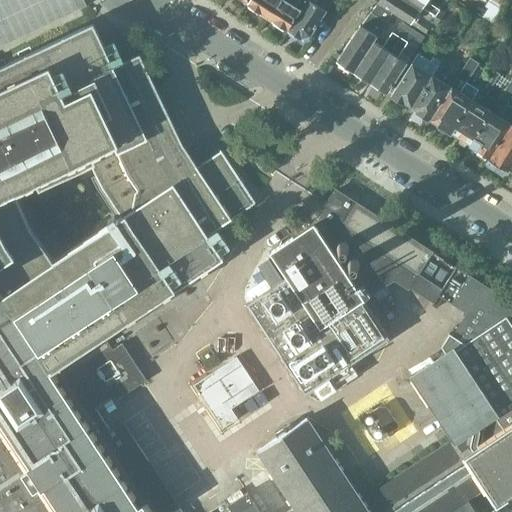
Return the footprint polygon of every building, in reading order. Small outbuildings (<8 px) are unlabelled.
[(0,0),(0,428),(5,436),(4,437),(3,436),(0,438),(0,511),(474,511),(465,498),(484,486),(496,505),(511,494),(511,326),(507,318),(510,314),(511,315),(511,305),(461,271),(443,299),(452,304),(468,314),(453,337),(449,334),(441,347),(447,356),(413,378),(454,440),(361,502),(307,419),(258,451),(296,508),(289,511),(260,511),(247,492),(229,504),(227,501),(210,511),(169,511),(141,468),(149,462),(133,437),(124,423),(111,432),(95,409),(111,398),(114,402),(146,381),(122,344),(113,350),(104,338),(176,290),(180,295),(128,329),(147,357),(175,339),(170,331),(191,317),(186,310),(207,296),(198,283),(189,289),(186,284),(223,259),(207,235),(256,204),(223,154),(221,152),(197,168),(195,164),(189,155),(186,151),(182,145),(140,55),(127,61),(114,67),(103,45),(102,43),(101,42),(100,38),(93,24),(89,26),(84,28),(32,53),(0,68),(0,0)] [(0,0),(0,47),(87,7),(83,0),(0,0)] [(249,0),(247,3),(268,17),(278,0),(249,0)] [(278,0),(268,17),(288,29),(306,0),(278,0)] [(306,0),(288,29),(302,38),(309,37),(317,25),(327,11),(315,4),(317,0),(306,0)] [(381,0),(379,4),(393,13),(410,24),(417,14),(430,23),(435,16),(422,8),(409,0),(381,0)] [(409,0),(422,8),(435,16),(439,10),(426,2),(427,0),(409,0)] [(492,24),(498,15),(503,7),(491,0),(488,0),(484,7),(487,9),(482,17),(492,24)] [(337,60),(354,72),(373,42),(374,42),(393,13),(379,4),(361,27),(360,26),(337,60)] [(371,82),(399,37),(392,33),(382,48),(374,42),(354,72),(371,82)] [(399,37),(371,82),(388,93),(407,64),(397,57),(407,42),(399,37)] [(418,54),(411,65),(391,95),(411,107),(432,75),(435,70),(443,59),(449,49),(442,45),(431,63),(418,54)] [(430,120),(450,133),(478,90),(467,83),(479,64),(470,58),(451,88),(430,120)] [(411,108),(430,120),(451,88),(439,80),(449,63),(443,59),(435,70),(432,75),(411,107),(411,108)] [(478,90),(450,133),(451,132),(470,145),(497,103),(486,96),(488,93),(486,92),(498,74),(491,70),(478,90)] [(476,150),(489,158),(511,123),(511,112),(506,108),(507,106),(499,101),(497,103),(470,145),(471,145),(470,145),(476,149),(476,150)] [(511,123),(489,158),(509,171),(511,166),(511,123)] [(336,191),(314,225),(314,224),(270,253),(286,278),(246,305),(305,395),(389,339),(364,301),(362,297),(344,270),(365,238),(424,278),(439,256),(433,252),(356,202),(355,204),(336,191)] [(194,385),(222,429),(237,419),(231,409),(259,391),(237,357),(194,385)]
